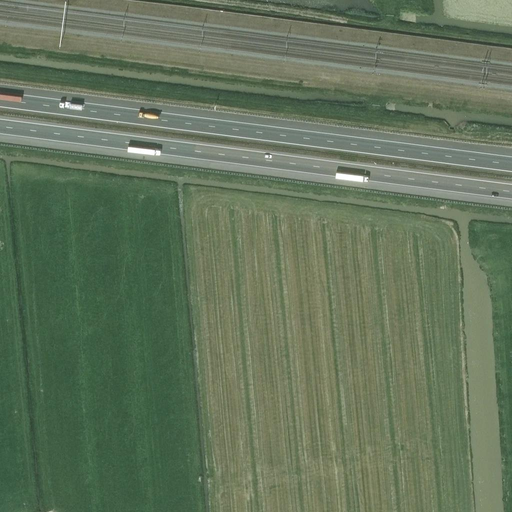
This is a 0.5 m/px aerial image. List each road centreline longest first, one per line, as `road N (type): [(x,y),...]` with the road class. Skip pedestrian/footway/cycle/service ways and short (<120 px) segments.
road 1 (motorway): [(0,126),(511,192)]
road 2 (motorway): [(511,164),(0,99)]
